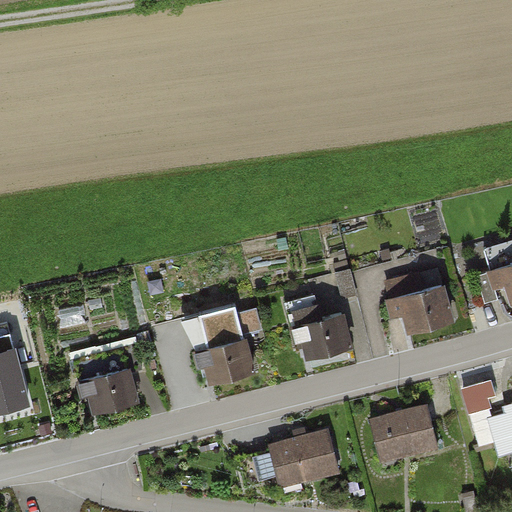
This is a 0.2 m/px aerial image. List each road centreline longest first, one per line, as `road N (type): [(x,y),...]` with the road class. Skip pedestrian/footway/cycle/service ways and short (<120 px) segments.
road 1 (residential): [(85,448),(511,337)]
road 2 (residential): [(239,511),(143,501),(106,488),(90,471),(85,448)]
road 3 (track): [(0,22),(148,0)]
